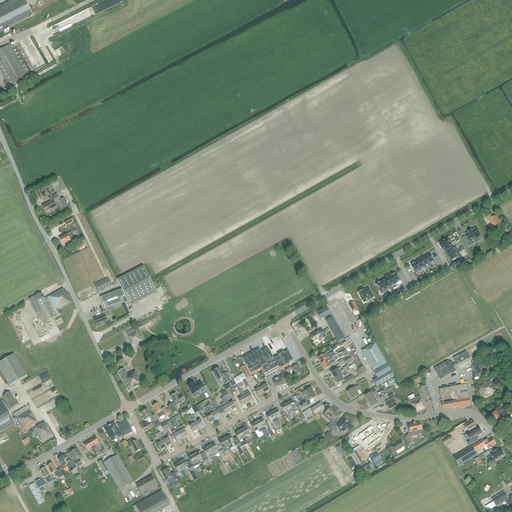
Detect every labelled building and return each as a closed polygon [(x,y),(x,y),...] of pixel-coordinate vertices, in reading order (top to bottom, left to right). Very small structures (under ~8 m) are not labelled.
[(32,14),(25,0),(11,0),(0,6),(0,31),(7,28),(6,27),(32,14)] [(55,30),(53,25),(47,28),(48,31),(46,32),(48,36),(52,34),(51,32),(55,30)] [(45,51),(34,35),(31,37),(41,53),(45,51)] [(10,86),(28,76),(10,44),(0,50),(0,71),(6,81),(9,87),(10,86)] [(24,57),(32,70),(41,64),(33,52),(27,55),(24,57)] [(50,202),(42,206),(46,213),(56,207),(53,201),(59,198),(57,194),(48,198),(50,202)] [(64,198),(59,200),(64,209),(68,206),(64,198)] [(492,214),(487,217),(492,226),(489,228),(490,231),(492,234),(496,232),(493,228),(498,225),(501,223),(499,220),(496,216),(494,218),(492,214)] [(476,228),(471,231),(468,233),(466,234),(467,236),(463,238),(468,247),(476,243),(475,240),(480,236),(476,228)] [(71,232),(59,239),(63,245),(75,239),(71,232)] [(451,244),(452,243),(449,238),(448,238),(449,238),(439,243),(439,244),(442,249),(443,248),(451,243),(451,244)] [(443,248),(445,253),(454,248),(451,244),(451,243),(443,248)] [(456,253),(454,248),(445,253),(448,257),(456,253)] [(451,262),(459,258),(457,255),(459,253),(458,251),(456,253),(448,257),(451,262)] [(430,254),(425,257),(430,265),(432,269),(434,268),(432,264),(435,262),(430,254)] [(430,265),(425,257),(420,260),(425,268),(430,265)] [(425,268),(420,260),(416,262),(420,271),(421,273),(424,271),(423,269),(425,268)] [(420,271),(416,262),(411,265),(416,273),(420,271)] [(113,293),(100,298),(105,310),(118,305),(123,303),(122,300),(126,298),(130,306),(157,292),(152,284),(143,266),(137,269),(117,280),(122,290),(119,290),(113,293)] [(395,273),(390,276),(395,284),(396,286),(398,285),(397,283),(400,281),(395,273)] [(390,287),(395,284),(390,276),(385,279),(390,287)] [(97,292),(111,286),(108,278),(94,284),(97,292)] [(390,287),(385,279),(381,281),(385,290),(390,287)] [(385,290),(381,281),(376,284),(381,294),(386,291),(385,290)] [(363,290),(358,293),(364,303),(374,297),(369,288),(366,290),(366,289),(364,291),(363,290)] [(44,298),(42,293),(28,299),(36,314),(42,311),(47,321),(62,313),(60,309),(71,304),(66,291),(64,292),(63,289),(44,298)] [(316,313),(320,320),(330,314),(326,308),(316,313)] [(101,312),(102,315),(93,319),(97,327),(108,323),(106,318),(111,316),(109,310),(101,312)] [(332,317),(329,319),(325,321),(338,343),(344,339),(332,317)] [(135,344),(141,341),(141,340),(139,338),(141,337),(135,328),(125,333),(127,336),(127,337),(131,345),(132,345),(135,344)] [(321,330),(311,336),(314,342),(318,339),(319,341),(326,337),(321,330)] [(373,381),(376,387),(394,377),(375,343),(362,351),(373,371),(374,372),(377,378),(373,381)] [(253,351),(241,358),(244,364),(245,365),(251,376),(261,370),(265,377),(266,376),(267,378),(270,377),(269,375),(279,369),(279,370),(293,362),(294,361),(287,349),(273,358),(267,348),(260,352),(258,349),(255,350),(253,351)] [(466,351),(453,359),(457,365),(469,358),(470,357),(466,351)] [(14,354),(0,362),(0,370),(9,386),(27,376),(14,354)] [(244,364),(241,358),(241,357),(238,358),(236,354),(225,360),(232,372),(233,371),(235,375),(240,372),(236,365),(238,364),(240,367),(244,364)] [(321,364),(332,357),(331,355),(326,358),(323,355),(317,358),(321,364)] [(329,365),(335,362),(332,357),(321,364),(324,370),(330,367),(329,365)] [(448,364),(435,371),(441,380),(456,371),(454,367),(455,367),(454,365),(453,365),(448,364)] [(482,373),(477,364),(472,367),(477,376),(482,373)] [(251,376),(245,365),(240,368),(243,374),(233,379),(236,385),(242,381),(245,380),(246,379),(245,379),(249,377),(251,376)] [(296,376),(302,373),(298,365),(291,368),(289,366),(284,369),(286,373),(291,370),(292,372),(293,371),(296,376)] [(338,369),(331,373),(334,379),(345,372),(350,370),(350,369),(348,367),(344,370),(342,371),(340,368),(338,369)] [(129,392),(143,384),(135,371),(127,375),(124,368),(117,372),(129,392)] [(219,368),(212,372),(218,382),(222,379),(225,384),(230,381),(226,373),(223,375),(219,368)] [(345,372),(334,379),(337,385),(341,383),(343,385),(348,382),(354,378),(352,375),(346,379),(344,380),(342,376),(343,376),(344,376),(347,375),(345,372)] [(270,377),(267,378),(270,384),(273,382),(275,387),(278,386),(279,386),(281,385),(282,385),(284,384),(284,383),(285,382),(283,379),(284,378),(282,374),(272,380),(270,377)] [(387,382),(390,386),(396,383),(393,378),(387,382)] [(32,394),(50,385),(48,380),(29,389),(32,394)] [(490,381),(489,381),(477,388),(484,399),(496,392),(497,391),(495,387),(490,381)] [(194,382),(187,385),(192,395),(199,391),(199,390),(203,388),(200,382),(195,384),(194,382)] [(259,385),(260,387),(264,394),(269,390),(266,384),(263,386),(262,384),(259,385)] [(441,397),(442,403),(443,410),(457,407),(471,404),(470,399),(469,399),(467,384),(457,386),(456,384),(449,385),(449,388),(439,389),(441,397)] [(264,394),(260,387),(259,385),(256,387),(257,389),(254,390),(258,397),(264,394)] [(356,391),(360,389),(358,386),(355,388),(354,388),(347,392),(351,400),(359,396),(356,391)] [(427,386),(426,386),(420,388),(425,399),(431,397),(427,386)] [(301,404),(299,405),(302,409),(303,408),(311,404),(309,401),(309,400),(315,397),(315,396),(316,396),(316,395),(315,393),(314,393),(311,388),(304,392),(306,396),(304,397),(306,401),(301,404)] [(223,397),(231,412),(236,409),(233,402),(229,404),(228,401),(225,396),(228,395),(225,391),(220,393),(223,397)] [(243,394),(244,394),(243,391),(240,392),(241,395),(240,396),(241,398),(238,399),(242,406),(247,403),(243,394)] [(244,394),(243,394),(247,403),(253,400),(248,391),(244,394)] [(371,392),(364,396),(368,402),(382,393),(381,391),(377,394),(376,394),(374,391),(372,392),(371,392)] [(10,392),(3,396),(10,409),(17,405),(10,392)] [(382,393),(368,402),(371,407),(378,404),(376,400),(379,398),(380,399),(385,396),(384,395),(387,394),(385,392),(382,393)] [(176,394),(170,397),(174,403),(173,404),(172,403),(167,406),(171,413),(172,415),(178,411),(175,406),(182,403),(185,401),(182,396),(179,398),(176,394)] [(415,413),(426,408),(420,395),(409,400),(415,413)] [(226,415),(231,412),(223,397),(220,399),(223,403),(221,404),(221,406),(221,407),(218,408),(221,414),(224,412),(226,415)] [(391,401),(386,404),(389,410),(396,406),(395,403),(394,401),(396,400),(395,397),(394,397),(390,400),(391,401)] [(0,402),(0,432),(15,424),(17,427),(20,426),(23,431),(30,426),(32,428),(32,429),(33,429),(40,442),(53,435),(45,422),(44,423),(44,422),(42,424),(41,423),(36,426),(35,424),(37,422),(32,413),(31,414),(26,406),(13,414),(15,418),(12,418),(3,401),(0,402)] [(286,403),(291,413),(294,411),(294,413),(300,410),(298,406),(295,402),(293,403),(292,401),(287,404),(286,403)] [(289,414),(291,413),(286,403),(285,403),(286,404),(281,407),(284,413),(288,411),(289,414)] [(320,403),(311,409),(314,415),(324,409),(320,403)] [(155,405),(153,407),(159,418),(161,420),(165,418),(163,416),(164,415),(165,417),(169,414),(165,408),(161,410),(158,404),(157,404),(156,404),(155,405)] [(221,414),(218,408),(216,410),(216,411),(213,413),(212,410),(209,405),(207,406),(215,421),(220,418),(219,415),(221,414)] [(207,406),(204,408),(208,415),(206,417),(209,424),(215,421),(207,406)] [(504,416),(509,413),(505,407),(502,409),(500,406),(495,409),(496,410),(490,414),(490,416),(490,417),(491,419),(492,419),(494,422),(504,416)] [(324,414),(323,415),(331,423),(327,427),(331,430),(336,424),(333,421),(338,416),(330,408),(324,414)] [(307,409),(299,412),(302,419),(310,415),(307,409)] [(147,410),(140,413),(144,422),(149,419),(151,421),(153,420),(154,423),(157,421),(154,415),(152,416),(151,414),(150,414),(147,410)] [(276,422),(279,421),(277,418),(280,416),(277,410),(272,413),(271,412),(276,422)] [(274,423),(276,422),(271,412),(270,412),(271,413),(265,416),(269,422),(273,420),(274,423)] [(287,420),(292,428),(296,425),(292,417),(287,420)] [(336,426),(340,430),(339,431),(341,433),(342,431),(343,432),(351,424),(344,418),(336,426)] [(126,419),(117,424),(123,437),(124,436),(132,432),(126,419)] [(256,421),(262,432),(264,430),(263,428),(266,426),(262,419),(257,421),(256,421)] [(196,420),(193,421),(195,423),(199,430),(204,427),(200,420),(197,422),(196,420)] [(256,434),(262,432),(256,421),(255,421),(256,422),(250,425),(254,432),(255,432),(255,433),(253,434),(256,440),(259,439),(256,434)] [(476,427),(473,421),(465,426),(464,427),(466,429),(467,428),(469,431),(470,431),(470,430),(476,427)] [(411,437),(422,435),(420,422),(408,425),(410,436),(411,437)] [(114,423),(104,428),(109,438),(110,438),(112,441),(121,436),(114,423)] [(175,424),(174,424),(177,430),(179,432),(182,439),(188,436),(182,426),(179,428),(177,423),(175,424)] [(193,433),(199,430),(195,423),(189,426),(193,433)] [(172,425),(175,431),(176,433),(173,435),(177,442),(182,439),(179,432),(177,430),(174,424),(172,425)] [(374,424),(360,433),(363,437),(364,436),(367,441),(370,445),(383,437),(382,435),(380,432),(379,432),(374,424)] [(466,434),(470,440),(467,442),(469,446),(476,442),(478,440),(476,437),(482,433),(478,427),(466,434)] [(246,440),(248,439),(247,436),(250,435),(246,428),(241,430),(240,430),(246,440)] [(236,437),(234,438),(238,445),(239,447),(240,448),(242,447),(240,443),(239,441),(242,439),(243,442),(246,440),(240,430),(240,431),(235,434),(236,437)] [(158,433),(166,448),(172,445),(168,438),(164,440),(163,437),(160,432),(158,433)] [(158,433),(156,434),(160,442),(157,444),(159,447),(158,447),(157,448),(159,450),(160,450),(161,451),(166,448),(158,433)] [(408,446),(414,442),(409,435),(403,438),(408,446)] [(238,445),(234,438),(232,439),(230,436),(225,439),(224,438),(230,448),(235,445),(237,448),(239,447),(238,445)] [(453,441),(451,437),(451,436),(442,441),(445,446),(453,441)] [(89,441),(98,456),(100,454),(99,453),(99,452),(98,452),(96,448),(95,446),(99,443),(95,437),(89,441)] [(132,446),(135,452),(141,449),(137,441),(135,442),(133,438),(126,442),(129,448),(132,446)] [(224,439),(219,442),(223,449),(223,450),(225,452),(228,451),(230,454),(232,452),(230,448),(224,438),(223,438),(224,439)] [(477,443),(472,446),(476,452),(486,446),(488,450),(492,448),(492,447),(496,444),(492,439),(488,441),(488,440),(484,443),(482,440),(477,443)] [(96,457),(98,456),(89,441),(83,444),(87,450),(91,448),(96,457)] [(395,452),(396,454),(398,454),(404,450),(404,449),(403,447),(404,447),(400,441),(391,446),(391,447),(389,448),(386,450),(390,456),(393,454),(395,452)] [(208,446),(214,456),(216,455),(214,453),(218,451),(214,444),(209,446),(208,446)] [(211,458),(214,456),(208,446),(207,446),(208,447),(202,450),(204,453),(202,454),(206,461),(208,459),(207,457),(210,455),(211,458)] [(454,457),(453,457),(459,467),(478,455),(476,452),(472,446),(464,451),(459,454),(454,457)] [(75,449),(69,452),(75,461),(81,458),(75,449)] [(493,452),(493,453),(491,455),(489,451),(484,454),(488,460),(492,458),(494,461),(505,455),(501,449),(498,451),(498,450),(493,452)] [(206,461),(202,454),(200,455),(198,452),(195,454),(195,453),(193,454),(198,465),(201,463),(199,461),(202,459),(203,462),(206,461)] [(356,452),(350,455),(352,458),(354,461),(356,466),(362,462),(356,452)] [(377,453),(370,458),(374,463),(376,467),(383,462),(381,459),(377,453)] [(196,466),(198,465),(193,454),(191,455),(191,456),(188,458),(190,460),(187,462),(192,471),(194,469),(192,465),(195,463),(196,466)] [(58,459),(63,467),(67,465),(71,472),(77,468),(72,459),(69,461),(65,455),(62,457),(60,457),(59,458),(58,459)] [(102,461),(98,463),(105,473),(106,475),(109,473),(119,490),(134,482),(117,455),(103,463),(102,461)] [(74,463),(77,468),(82,465),(79,460),(74,463)] [(192,471),(187,462),(185,463),(184,460),(181,462),(180,461),(178,462),(184,473),(186,475),(188,474),(186,471),(185,469),(188,467),(190,472),(192,471)] [(184,473),(178,462),(176,463),(177,464),(174,466),(178,473),(180,471),(183,477),(186,475),(184,473)] [(49,465),(47,467),(51,474),(54,472),(56,476),(60,478),(63,476),(59,469),(56,470),(52,464),(51,464),(50,464),(49,465)] [(50,475),(45,467),(40,471),(44,478),(48,484),(53,481),(50,475)] [(178,480),(174,473),(171,474),(168,468),(161,472),(166,481),(168,484),(171,482),(172,483),(178,480)] [(142,496),(158,487),(152,476),(136,485),(142,496)] [(40,480),(35,482),(39,489),(41,492),(41,493),(43,491),(44,493),(47,492),(44,486),(46,485),(43,480),(41,481),(40,480)] [(39,505),(44,502),(34,483),(28,486),(39,505)] [(133,507),(135,511),(158,511),(170,505),(161,490),(135,505),(133,507)] [(504,492),(492,500),(496,506),(508,499),(504,492)]
